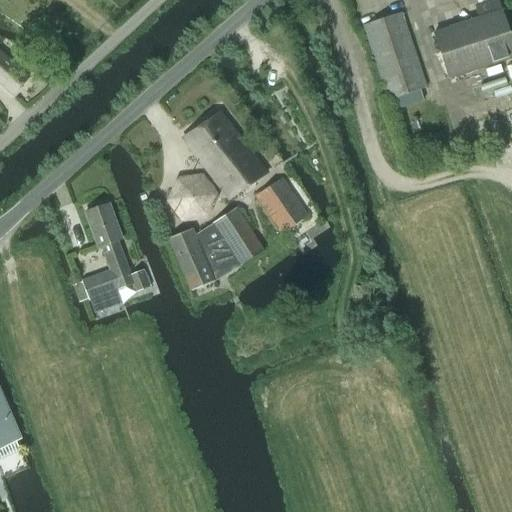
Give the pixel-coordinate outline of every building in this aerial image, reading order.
[(478,19),(433,34),(448,80),(511,58),(511,44),(497,0),(475,0),(477,7),(474,8),(478,19)] [(388,100),(394,98),(397,111),(423,102),(419,90),(426,88),(401,13),(363,26),(388,100)] [(0,85),(11,95),(27,77),(0,53),(0,85)] [(216,182),(210,186),(202,174),(176,179),(165,203),(182,224),(209,221),(217,199),(220,204),(228,198),(230,201),(266,174),(220,112),(184,140),(216,182)] [(256,196),(282,235),(307,218),(280,179),(256,196)] [(122,240),(108,204),(86,212),(99,248),(102,247),(111,272),(83,282),(90,301),(134,285),(136,292),(150,287),(144,273),(131,277),(118,242),(122,240)] [(240,209),(195,235),(192,229),(168,240),(193,291),(215,281),(253,257),(260,253),(240,209)] [(0,448),(18,441),(0,399),(0,448)]
